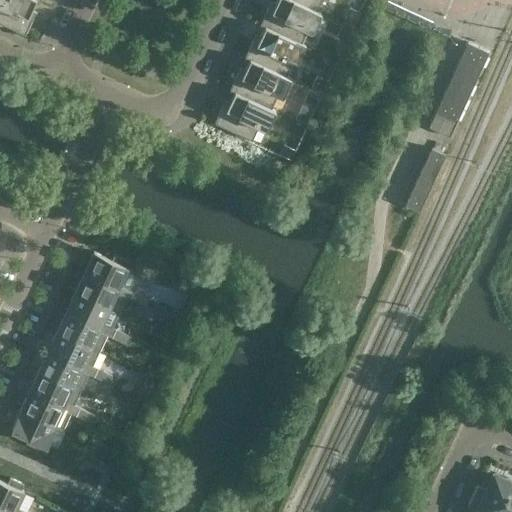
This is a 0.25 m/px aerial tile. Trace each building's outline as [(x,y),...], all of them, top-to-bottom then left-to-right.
[(37,0),(40,1),(40,0),(0,0),(0,22),(24,34),(32,17),(28,15),(34,0),(37,0)] [(320,11),(316,10),(294,0),(275,0),(271,10),(267,8),(259,24),(264,26),(301,43),(301,42),(308,28),(312,30),(320,11)] [(294,0),(316,10),(320,0),(294,0)] [(350,7),(343,22),(352,26),(359,12),(350,7)] [(337,36),(346,40),(352,26),(343,22),(337,36)] [(305,44),(301,42),(301,43),(264,26),(256,42),(252,40),(244,57),(249,59),(249,58),(286,75),(292,61),(296,63),(305,44)] [(466,41),(434,112),(427,127),(448,137),(488,51),(466,41)] [(290,77),(286,75),(249,58),(249,59),(241,75),(237,73),(229,89),(233,91),(234,91),(270,108),(271,108),(277,94),(281,95),(290,77)] [(316,75),(310,87),(322,92),(327,80),(316,75)] [(275,109),(271,108),(270,108),(234,91),(233,91),(226,107),(222,105),(214,122),(251,140),(258,125),(266,128),(275,109)] [(283,144),(278,155),(290,160),(295,149),(283,144)] [(418,211),(445,153),(431,147),(405,204),(418,211)] [(93,251),(84,271),(118,287),(120,283),(127,267),(125,265),(127,260),(114,253),(111,259),(93,251)] [(134,290),(120,283),(118,287),(84,271),(75,291),(117,311),(125,295),(130,298),(134,290)] [(148,296),(134,290),(130,298),(145,304),(148,296)] [(110,326),(117,311),(75,291),(65,310),(100,326),(98,330),(106,334),(112,337),(116,329),(110,326)] [(100,326),(65,310),(56,330),(99,350),(106,334),(98,330),(100,326)] [(130,335),(116,329),(112,337),(126,343),(130,335)] [(99,350),(56,330),(47,349),(81,365),(83,361),(92,365),(99,350)] [(97,368),(92,365),(83,361),(81,365),(47,349),(38,369),(81,389),(88,373),(94,376),(97,368)] [(112,374),(97,368),(94,376),(108,382),(112,374)] [(81,389),(38,369),(29,389),(63,404),(61,408),(70,413),(75,415),(79,407),(74,405),(81,389)] [(63,404),(29,389),(20,408),(54,424),(63,428),(70,413),(61,408),(63,404)] [(93,414),(79,407),(75,415),(90,422),(93,414)] [(45,445),(54,424),(20,408),(10,429),(28,437),(26,443),(39,449),(42,443),(45,445)] [(105,473),(108,465),(92,457),(88,465),(105,473)] [(502,511),(511,491),(511,482),(494,474),(487,489),(477,484),(467,505),(482,511),(502,511)] [(0,504),(14,511),(16,507),(23,490),(21,489),(23,483),(10,477),(7,483),(0,479),(0,504)] [(511,511),(511,491),(502,511),(511,511)]
